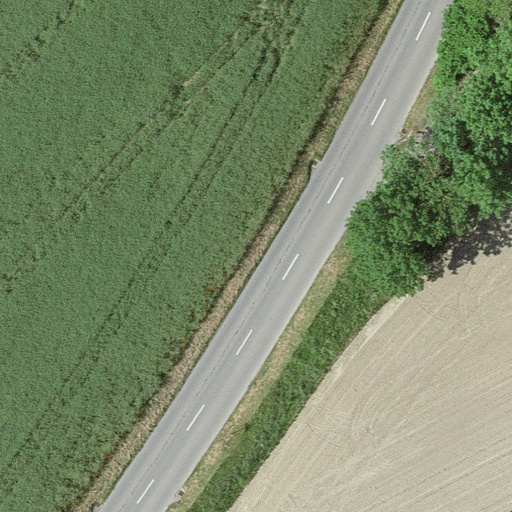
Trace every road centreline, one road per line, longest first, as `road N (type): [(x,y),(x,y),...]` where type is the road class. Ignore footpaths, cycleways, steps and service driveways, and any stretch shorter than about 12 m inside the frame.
road 1 (tertiary): [(434,0),(339,186),(131,511)]
road 2 (track): [(339,186),(394,174),(511,33)]
